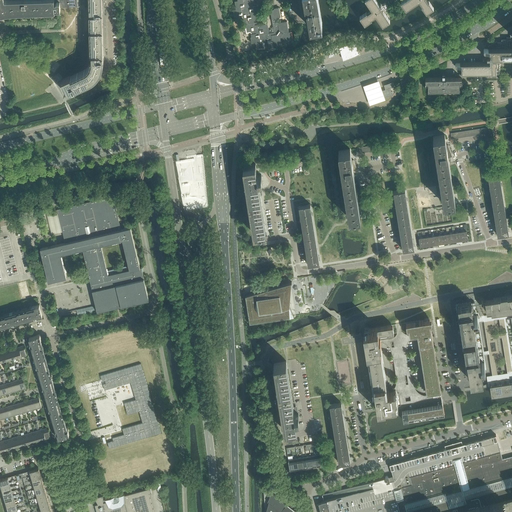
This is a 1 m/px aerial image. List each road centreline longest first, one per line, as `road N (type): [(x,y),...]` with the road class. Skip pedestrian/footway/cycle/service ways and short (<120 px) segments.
road 1 (primary): [(165,132),(216,511)]
road 2 (primary): [(235,511),(221,172)]
road 3 (secondary): [(229,118),(422,58),(511,4)]
road 4 (secondary): [(479,0),(385,50),(245,85)]
road 5 (secondary): [(0,176),(165,132)]
road 6 (secondary): [(162,105),(0,147)]
